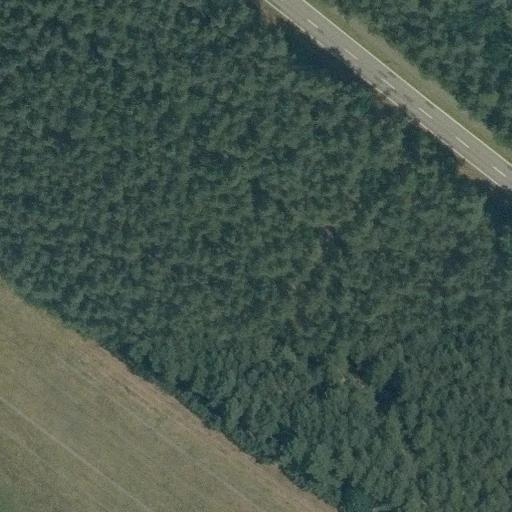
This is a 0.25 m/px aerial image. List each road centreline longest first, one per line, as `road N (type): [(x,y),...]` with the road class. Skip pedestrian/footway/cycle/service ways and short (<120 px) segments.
road 1 (track): [(409,97),(297,294),(300,313),(390,414),(421,511)]
road 2 (tertiary): [(286,0),(511,178)]
